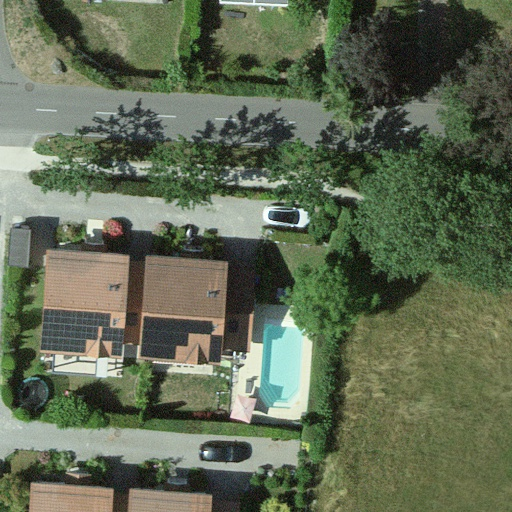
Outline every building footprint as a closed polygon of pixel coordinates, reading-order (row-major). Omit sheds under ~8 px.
[(31,225),(14,223),(11,259),(28,260),(31,225)] [(145,340),(151,256),(134,255),(134,245),(52,239),(44,343),(127,348),(127,338),(145,340)] [(151,256),(145,340),(144,349),(226,355),(226,346),(255,348),(261,263),(233,262),(234,252),(152,247),(151,256)] [(130,511),(133,490),(115,489),(116,479),(33,473),(30,511),(130,511)] [(133,490),(130,511),(240,511),(242,497),(214,495),(215,486),(133,480),(133,490)]
